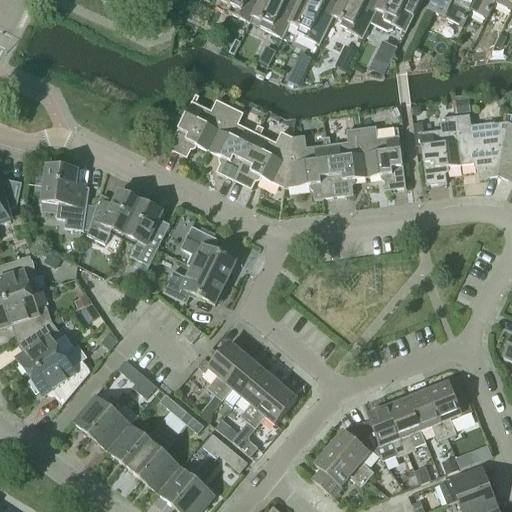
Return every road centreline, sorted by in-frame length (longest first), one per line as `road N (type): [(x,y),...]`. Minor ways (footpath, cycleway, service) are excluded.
road 1 (residential): [(275,240),(58,137),(21,144),(0,136)]
road 2 (residential): [(511,228),(481,214),(275,240)]
road 3 (residential): [(336,403),(328,383),(249,311),(275,240)]
road 4 (residential): [(243,511),(336,403)]
road 5 (residential): [(336,403),(464,349)]
road 6 (tertiary): [(110,511),(0,428)]
road 7 (residential): [(511,469),(464,349)]
